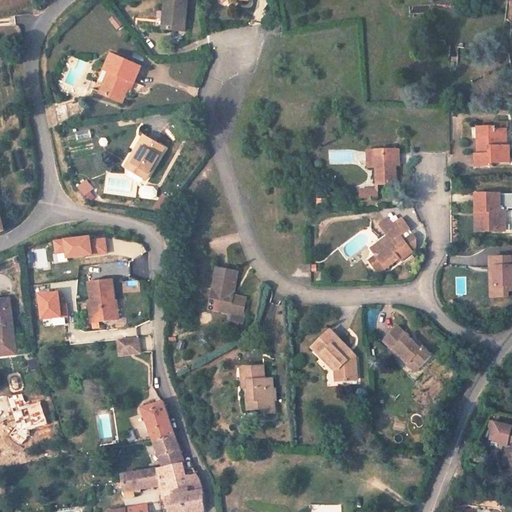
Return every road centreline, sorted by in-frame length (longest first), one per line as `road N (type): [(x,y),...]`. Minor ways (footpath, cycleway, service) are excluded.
road 1 (residential): [(418,297),(303,297),(262,266),(215,124),(215,95),(236,43)]
road 2 (residential): [(43,209),(122,222),(153,245),(159,369),(206,481),(210,511)]
road 3 (unclassified): [(43,209),(29,59),(37,26),(64,0)]
road 4 (unclassified): [(499,355),(425,511)]
road 5 (residential): [(418,297),(441,245),(439,174)]
